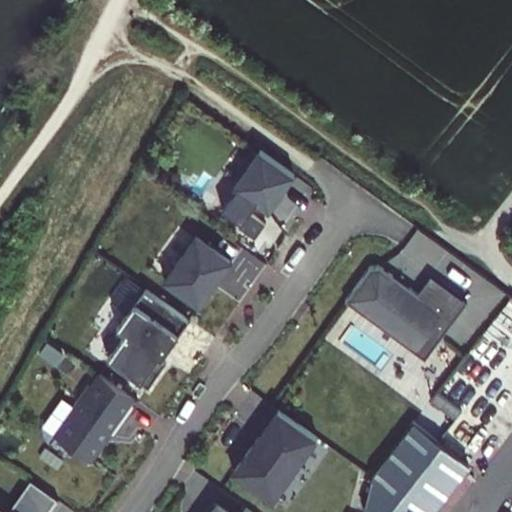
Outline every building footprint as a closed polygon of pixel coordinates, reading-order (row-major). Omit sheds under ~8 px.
[(293,172),(259,148),(233,184),(268,208),(293,172)] [(195,235),(164,279),(199,304),(231,261),(195,235)] [(416,350),(428,334),(437,341),(465,303),(428,277),(415,295),(407,289),(400,298),(383,286),(390,277),(376,267),(367,269),(342,303),(379,330),(382,326),(416,350)] [(189,319),(145,287),(117,327),(125,333),(108,357),(149,386),(166,362),(159,357),(168,344),(171,345),(189,319)] [(423,361),(437,341),(428,334),(416,350),(382,326),(379,330),(423,361)] [(115,435),(139,401),(100,373),(91,386),(89,384),(74,405),(76,407),(56,436),(91,461),(111,433),(115,435)] [(234,470),(274,497),(317,434),(272,402),(254,429),(259,433),(234,470)] [(428,511),(460,470),(434,450),(406,430),(372,472),(361,511),(428,511)] [(50,511),(59,500),(31,481),(10,511),(0,504),(0,511),(50,511)] [(228,511),(212,500),(203,511),(228,511)]
